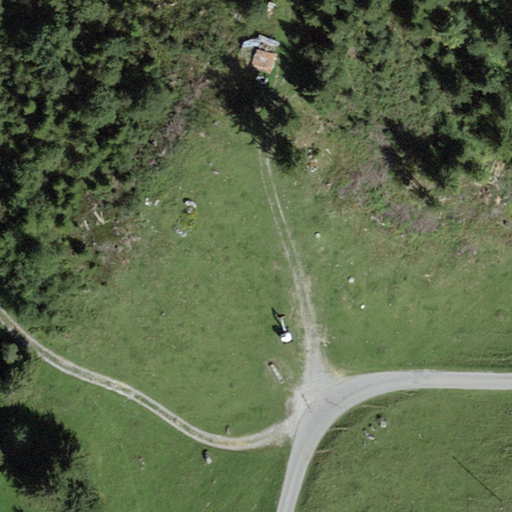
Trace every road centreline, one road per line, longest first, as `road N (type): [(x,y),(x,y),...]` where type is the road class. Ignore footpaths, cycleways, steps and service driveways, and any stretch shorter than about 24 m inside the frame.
road 1 (residential): [(287,511),(314,431),(341,399),(384,383),(511,381)]
road 2 (track): [(263,137),(329,409)]
road 3 (track): [(74,371),(128,392),(208,440),(254,443),(314,431)]
